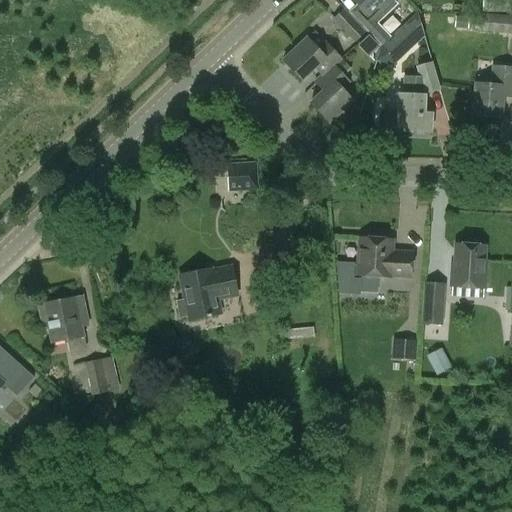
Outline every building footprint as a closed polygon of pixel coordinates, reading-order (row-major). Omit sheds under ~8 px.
[(352,0),(357,5),(349,13),(381,47),(382,48),(391,39),(377,24),(397,5),(392,0),(352,0)] [(511,13),(511,0),(482,0),(482,13),(511,13)] [(366,34),(344,11),(335,20),(356,43),(366,34)] [(418,13),(391,39),(382,48),(381,47),(376,62),(393,67),(425,37),(418,13)] [(511,35),(511,17),(480,14),(478,32),(511,35)] [(317,49),(307,40),(283,62),(302,81),(315,69),(322,77),(315,84),(315,85),(341,61),(325,44),(324,42),(317,49)] [(342,76),(349,69),(341,61),(315,85),(323,93),(311,105),(329,124),(353,101),(341,90),(349,83),(342,76)] [(416,68),(419,79),(405,78),(404,96),(400,96),(399,109),(383,108),(382,128),(398,129),(398,132),(413,132),(414,136),(425,137),(427,133),(431,133),(431,115),(424,114),(425,97),(424,97),(424,96),(441,91),(432,63),(416,68)] [(511,97),(511,69),(493,68),(492,86),(476,85),(473,117),(501,119),(503,97),(511,97)] [(228,193),(258,191),(256,164),(226,165),(228,193)] [(392,253),(393,241),(361,239),(358,276),(361,277),(361,286),(362,289),(375,289),(377,287),(378,278),(390,279),(390,277),(411,278),(413,254),(392,253)] [(487,262),(484,262),(485,247),(457,245),(455,273),(452,273),(451,287),(486,290),(487,262)] [(326,286),(317,248),(293,253),(301,291),(326,286)] [(232,268),(202,274),(202,272),(180,276),(185,301),(177,302),(180,319),(189,317),(189,321),(208,317),(208,318),(212,317),(221,315),(218,300),(238,296),(232,268)] [(421,324),(443,325),(446,286),(424,284),(421,324)] [(51,344),(66,341),(69,352),(85,349),(83,338),(79,319),(86,318),(82,297),(39,306),(43,324),(49,323),(51,329),(48,330),(51,344)] [(393,359),(416,360),(417,339),(394,339),(393,359)] [(0,388),(3,385),(17,397),(35,378),(0,346),(0,388)] [(443,349),(428,355),(436,374),(451,367),(443,349)] [(92,397),(109,393),(101,360),(85,364),(92,397)]
